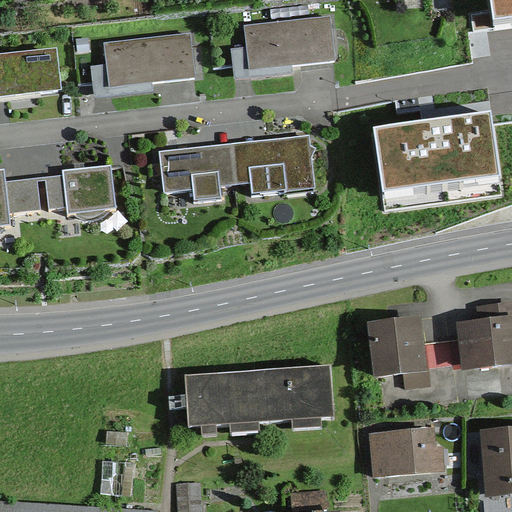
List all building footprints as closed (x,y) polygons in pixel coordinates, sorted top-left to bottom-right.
[(511,0),(493,0),(498,32),(511,30),(511,0)] [(334,19),(250,30),(256,73),(339,62),(334,19)] [(195,36),(112,45),(116,90),(200,81),(195,36)] [(63,52),(0,60),(0,102),(69,93),(63,52)] [(497,134),(379,152),(388,212),(506,195),(497,134)] [(309,138),(233,147),(237,188),(251,188),(252,200),(315,194),(309,138)] [(233,147),(160,154),(164,197),(193,194),(194,206),(222,203),(221,190),(237,188),(233,147)] [(70,181),(49,183),(53,211),(72,209),(73,221),(119,216),(113,166),(69,171),(70,181)] [(10,174),(0,174),(0,228),(16,227),(14,214),(42,211),(39,183),(12,186),(10,174)] [(487,327),(467,329),(471,375),(511,370),(511,306),(485,309),(487,327)] [(425,323),(374,329),(381,380),(431,374),(425,323)] [(430,368),(461,367),(460,339),(429,341),(430,368)] [(337,368),(189,379),(193,431),(341,420),(337,368)] [(434,433),(370,438),(374,485),(386,484),(447,479),(445,451),(436,452),(434,433)] [(511,434),(482,438),(489,500),(511,497),(511,434)] [(206,511),(206,485),(182,485),(181,511),(206,511)]
